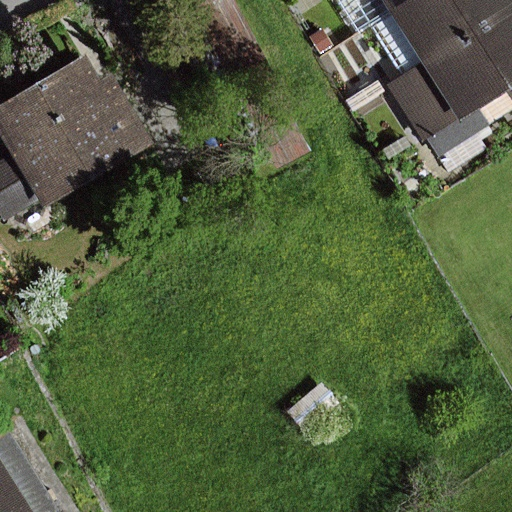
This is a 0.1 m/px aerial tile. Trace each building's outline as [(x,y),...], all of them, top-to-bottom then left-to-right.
[(251,23),(236,0),(191,0),(217,43),(251,23)] [(356,0),(376,30),(424,0),(356,0)] [(406,80),(511,14),(511,0),(424,0),(376,30),(406,80)] [(424,142),(508,90),(511,96),(511,14),(406,80),(391,88),(424,142)] [(333,46),(324,31),(311,38),(321,54),(333,46)] [(339,66),(331,52),(321,58),(329,72),(339,66)] [(101,81),(86,56),(0,106),(0,133),(13,155),(0,162),(0,215),(4,222),(39,201),(45,211),(156,146),(114,74),(101,81)] [(386,104),(375,85),(347,101),(359,120),(386,104)] [(340,405),(321,383),(288,411),(306,433),(340,405)] [(0,511),(59,511),(4,422),(0,425),(0,511)]
